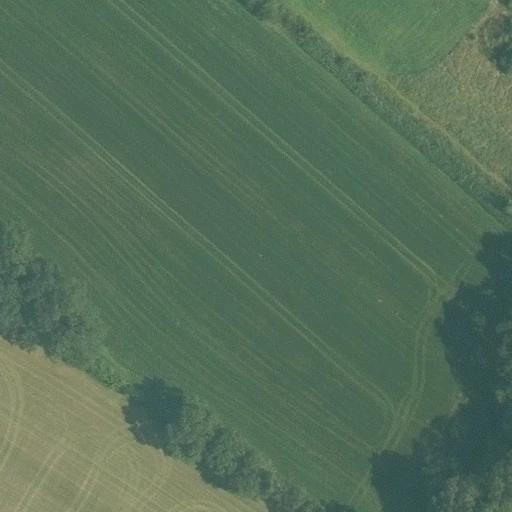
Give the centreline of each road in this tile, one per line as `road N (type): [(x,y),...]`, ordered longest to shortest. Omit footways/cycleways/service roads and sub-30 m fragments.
road 1 (track): [(322,511),(0,310)]
road 2 (track): [(511,188),(293,0)]
